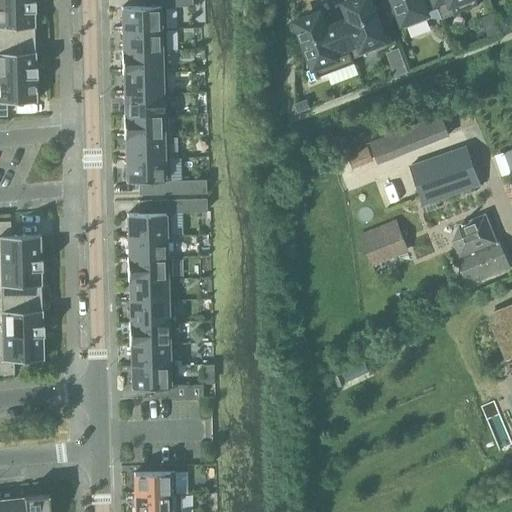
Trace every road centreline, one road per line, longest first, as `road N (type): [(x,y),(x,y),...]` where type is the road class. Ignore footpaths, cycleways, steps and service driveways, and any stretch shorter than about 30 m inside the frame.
road 1 (residential): [(95,185),(102,394)]
road 2 (residential): [(89,0),(94,132)]
